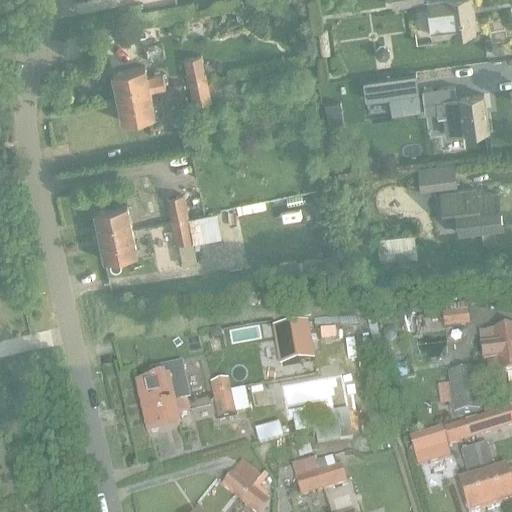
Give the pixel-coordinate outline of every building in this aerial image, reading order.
[(436,0),(428,1),(433,36),(452,34),(475,31),(470,0),(436,0)] [(330,54),(327,29),(319,30),(322,55),(330,54)] [(379,47),(376,50),(376,55),(379,58),(384,58),(387,55),(387,50),(384,46),(379,47)] [(183,59),(189,83),(207,79),(202,55),(183,59)] [(111,73),(117,98),(149,91),(164,88),(161,74),(146,77),(143,66),(111,73)] [(415,75),(364,82),(366,99),(390,96),(392,113),(420,109),(415,75)] [(207,79),(189,83),(193,105),(211,102),(207,79)] [(422,90),(424,103),(425,114),(437,113),(437,117),(443,116),(446,134),(488,129),(483,94),(456,98),(454,86),(422,90)] [(149,91),(117,98),(122,122),(154,115),(149,91)] [(419,167),(421,189),(455,185),(453,163),(419,167)] [(345,192),(356,197),(360,187),(349,183),(345,192)] [(441,192),(444,220),(458,218),(460,233),(502,228),(498,192),(476,195),(475,188),(441,192)] [(166,198),(171,220),(188,217),(184,194),(166,198)] [(260,201),(236,206),(238,215),(262,210),(260,201)] [(94,212),(99,235),(131,228),(126,205),(94,212)] [(188,217),(171,220),(175,244),(193,240),(188,217)] [(131,228),(99,235),(104,260),(137,253),(131,228)] [(417,250),(419,250),(417,233),(379,237),(379,247),(378,247),(379,262),(380,264),(417,261),(417,259),(417,250)] [(321,259),(300,261),(301,270),(322,268),(321,259)] [(447,314),(442,314),(444,329),(469,326),(468,311),(465,311),(464,303),(446,305),(447,314)] [(305,322),(272,327),(279,367),(312,362),(305,322)] [(387,327),(382,332),(383,339),(390,341),(396,336),(394,329),(387,327)] [(209,330),(204,331),(207,342),(220,339),(218,329),(218,328),(209,330)] [(479,336),(481,352),(485,351),(488,379),(511,375),(511,332),(493,335),(479,336)] [(370,344),(359,345),(361,363),(371,362),(370,344)] [(152,384),(134,388),(140,413),(173,404),(185,401),(189,400),(180,364),(149,372),(152,384)] [(404,365),(390,369),(393,381),(407,377),(404,365)] [(448,375),(453,415),(479,412),(474,372),(448,375)] [(228,380),(209,384),(212,395),(230,391),(228,380)] [(298,384),(296,387),(296,391),(298,393),(302,394),(305,393),(307,390),(307,387),(305,384),(301,383),(298,384)] [(230,391),(212,395),(217,419),(235,414),(235,413),(248,410),(244,388),(230,391)] [(173,404),(140,413),(146,436),(179,429),(176,418),(189,415),(185,401),(173,404)] [(488,415),(463,422),(468,440),(493,432),(511,426),(511,409),(488,416),(488,415)] [(349,411),(336,413),(336,415),(340,438),(340,440),(353,438),(349,411)] [(468,440),(463,422),(442,429),(448,446),(468,440)] [(440,429),(408,440),(413,458),(446,448),(440,429)] [(306,439),(293,443),(299,459),(311,455),(306,439)] [(486,445),(473,449),(492,509),(511,502),(511,474),(506,476),(504,470),(495,473),(486,445)] [(468,482),(456,485),(464,511),(482,511),(492,509),(473,449),(459,453),(468,482)] [(319,472),(316,473),(321,491),(346,484),(340,466),(335,467),(331,455),(315,459),(319,472)] [(221,487),(239,502),(251,488),(261,477),(242,462),(221,487)] [(321,491),(316,473),(295,480),(301,497),(321,491)] [(251,488),(239,502),(251,511),(262,511),(270,503),(261,496),(251,488)]
